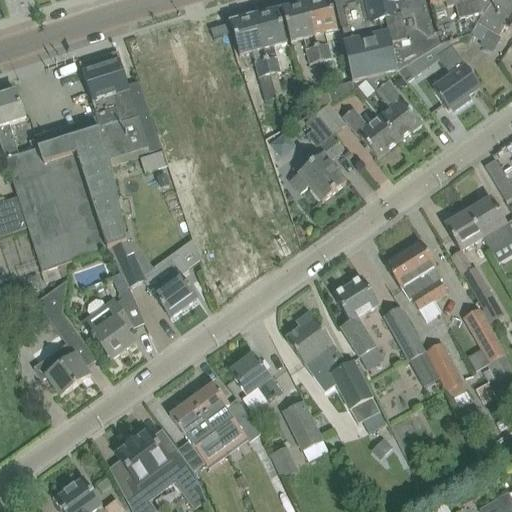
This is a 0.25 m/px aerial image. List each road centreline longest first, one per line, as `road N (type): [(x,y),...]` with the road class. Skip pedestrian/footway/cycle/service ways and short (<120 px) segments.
road 1 (residential): [(0,482),(511,125)]
road 2 (tertiary): [(154,1),(0,51)]
